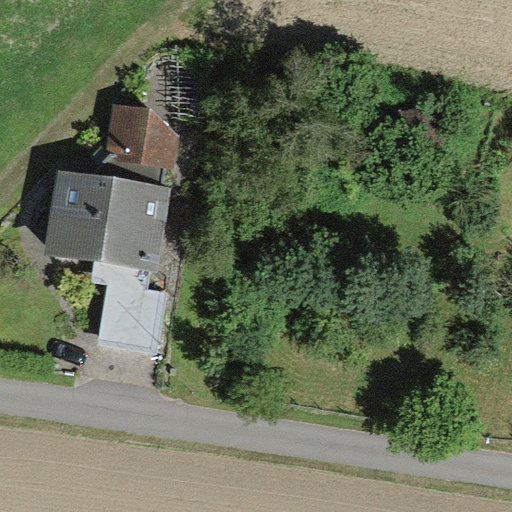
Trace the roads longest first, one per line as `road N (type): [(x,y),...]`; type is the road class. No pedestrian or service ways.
road 1 (residential): [(0,397),(511,477)]
road 2 (track): [(0,185),(179,0)]
